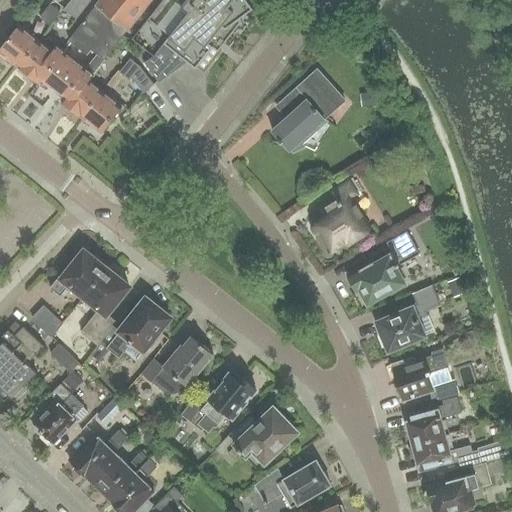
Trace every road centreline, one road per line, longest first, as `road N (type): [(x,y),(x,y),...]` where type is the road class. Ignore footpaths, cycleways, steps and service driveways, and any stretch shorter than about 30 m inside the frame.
road 1 (residential): [(355,421),(334,333),(312,289),(191,148)]
road 2 (residential): [(355,421),(118,228)]
road 3 (residential): [(191,148),(316,0)]
road 4 (residential): [(0,294),(86,203)]
